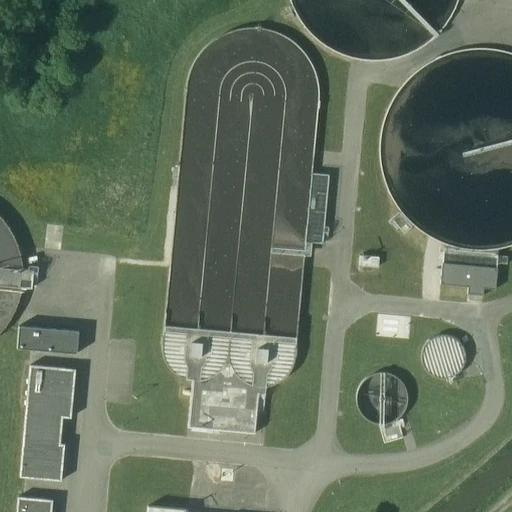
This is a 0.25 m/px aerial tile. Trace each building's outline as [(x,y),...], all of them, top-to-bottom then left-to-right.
[(398,213),(391,219),(404,234),(411,228),(398,213)] [(360,256),(359,266),(378,268),(378,257),(360,256)] [(497,268),(441,263),(439,285),(467,287),(467,294),(483,296),(484,289),(495,290),(497,268)] [(16,349),(76,354),(78,331),(18,326),(16,349)] [(196,329),(164,326),(162,345),(162,350),(164,358),(166,364),(170,370),(175,374),(181,378),(185,380),(192,381),(187,427),(210,429),(255,434),(258,389),(269,387),(273,385),(278,383),(284,379),(290,372),(293,366),(295,356),(297,338),(264,335),(262,335),(229,332),(228,332),(197,329),(196,329)] [(434,378),(442,379),(450,378),(458,374),(463,367),(465,359),(464,351),(460,343),(452,337),(442,335),(433,337),(426,343),(422,351),(421,359),(423,366),(427,373),(434,378)] [(30,365),(20,477),(61,481),(65,444),(58,444),(60,417),(71,418),(75,369),(30,365)] [(51,511),(53,500),(18,497),(16,511),(51,511)]
